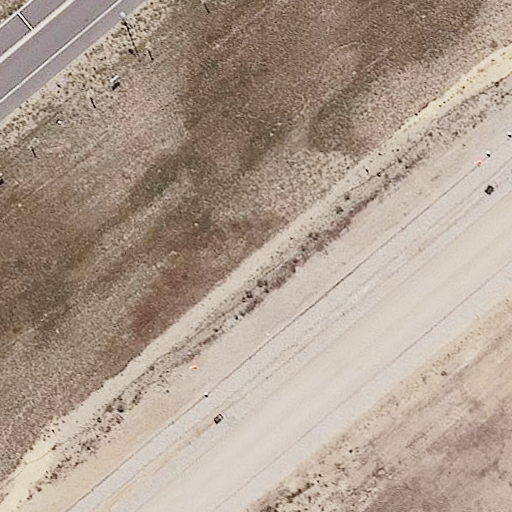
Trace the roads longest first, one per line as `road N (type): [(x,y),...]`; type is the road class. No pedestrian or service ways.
road 1 (residential): [(511,231),(179,511)]
road 2 (residential): [(95,0),(0,80)]
